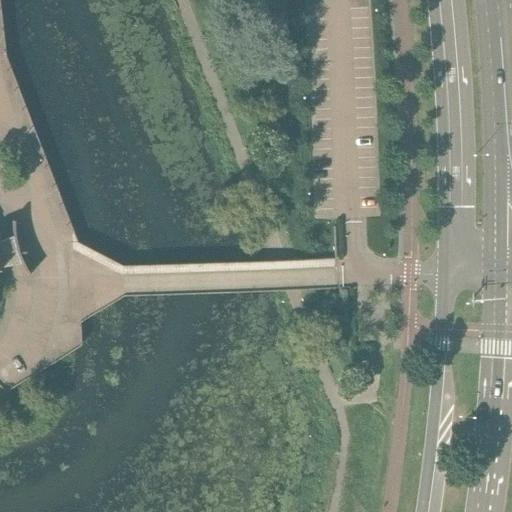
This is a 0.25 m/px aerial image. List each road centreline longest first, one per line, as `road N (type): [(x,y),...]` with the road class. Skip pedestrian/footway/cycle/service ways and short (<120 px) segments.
road 1 (secondary): [(433,0),(443,275)]
road 2 (secondary): [(443,275),(421,511)]
road 3 (secondary): [(476,511),(494,276)]
road 4 (secondary): [(495,169),(485,0)]
